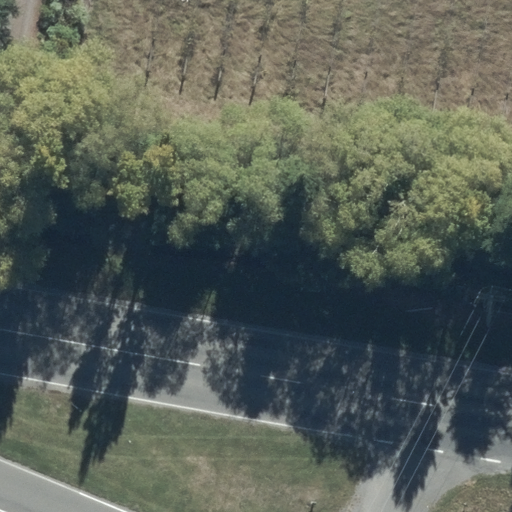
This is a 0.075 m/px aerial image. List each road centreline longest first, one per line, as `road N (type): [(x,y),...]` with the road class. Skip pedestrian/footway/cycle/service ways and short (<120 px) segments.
road 1 (secondary): [(484,414),(0,329)]
road 2 (tertiary): [(484,414),(428,457),(388,511)]
